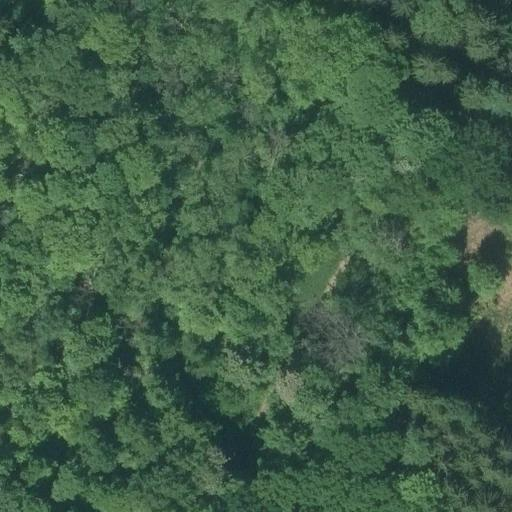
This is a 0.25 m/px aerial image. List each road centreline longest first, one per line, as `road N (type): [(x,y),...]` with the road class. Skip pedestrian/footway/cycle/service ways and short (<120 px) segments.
road 1 (track): [(356,51),(384,105),(375,151),(194,511)]
road 2 (track): [(265,0),(511,142)]
